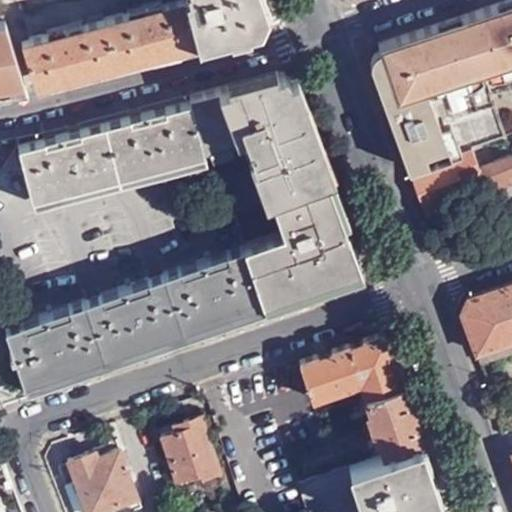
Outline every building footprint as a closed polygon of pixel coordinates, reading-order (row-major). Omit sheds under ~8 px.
[(163,0),(29,37),(41,81),(257,24),(264,8),(260,0),(163,0)] [(511,81),(511,0),(500,0),(375,42),(376,46),(380,58),(374,60),(389,103),(386,104),(383,105),(390,128),(394,127),(398,125),(412,165),(469,144),(504,131),(490,89),(511,81)] [(0,88),(23,85),(0,13),(0,88)] [(41,81),(29,37),(26,38),(40,81),(41,81)] [(383,105),(386,104),(389,103),(374,60),(380,58),(376,46),(375,42),(371,45),(367,51),(367,59),(383,105)] [(225,79),(226,85),(275,72),(274,67),(225,79)] [(226,85),(189,95),(229,208),(327,174),(291,81),(275,72),(226,85)] [(291,81),(327,174),(328,179),(335,177),(298,79),(291,81)] [(203,154),(189,100),(20,145),(34,197),(203,154)] [(407,167),(412,165),(398,125),(394,127),(390,128),(404,168),(407,167)] [(412,165),(407,167),(423,212),(465,197),(460,183),(480,176),(476,165),(469,144),(412,165)] [(511,157),(510,153),(503,155),(511,179),(511,157)] [(511,179),(503,155),(476,165),(480,176),(485,189),(511,179)] [(327,174),(229,208),(241,244),(261,301),(362,267),(346,225),(331,185),(328,179),(327,174)] [(460,183),(465,197),(485,189),(480,176),(460,183)] [(331,185),(346,225),(350,223),(336,184),(331,185)] [(465,197),(423,212),(427,221),(468,206),(465,197)] [(24,382),(261,301),(241,244),(5,327),(24,382)] [(474,353),(511,340),(511,281),(468,296),(464,303),(461,311),(474,353)] [(387,341),(375,335),(299,363),(312,396),(315,395),(361,379),(368,396),(401,384),(387,341)] [(420,439),(401,384),(368,396),(358,399),(362,412),(369,410),(384,451),(420,439)] [(224,473),(202,412),(160,427),(182,488),(224,473)] [(441,490),(420,439),(384,451),(351,460),(366,511),(377,511),(408,502),(441,490)] [(86,511),(126,511),(142,506),(118,441),(66,459),(86,511)] [(449,511),(441,490),(408,502),(411,511),(449,511)] [(411,511),(408,502),(377,511),(411,511)]
